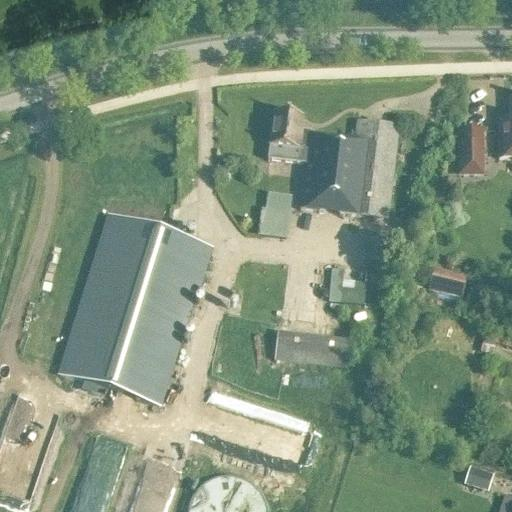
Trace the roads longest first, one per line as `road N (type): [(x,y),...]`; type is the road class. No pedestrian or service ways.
road 1 (track): [(46,511),(87,421),(171,434),(227,249),(203,199),(200,54)]
road 2 (secondary): [(0,105),(222,49),(511,45)]
road 3 (track): [(0,396),(12,327),(53,199),(36,93)]
